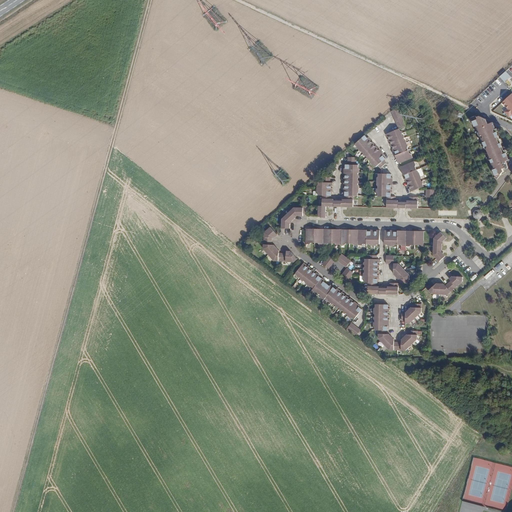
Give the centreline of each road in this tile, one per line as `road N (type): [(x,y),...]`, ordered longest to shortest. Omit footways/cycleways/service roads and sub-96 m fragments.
road 1 (track): [(149,0),(12,511)]
road 2 (residential): [(468,241),(451,226),(300,230),(304,255),(365,299),(403,300),(424,282)]
road 3 (track): [(234,0),(485,114)]
